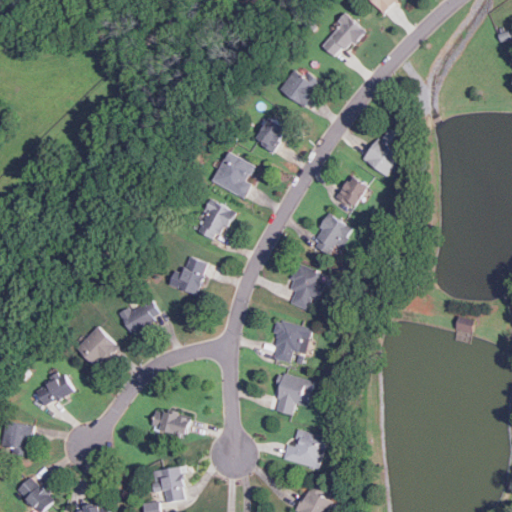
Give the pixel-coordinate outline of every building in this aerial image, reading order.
[(373,0),(384,11),(395,0),(373,0)] [(338,57),(366,28),(348,11),(339,20),(343,24),(324,44),(338,57)] [(282,90),(307,105),(322,79),(310,72),(307,75),(295,68),(282,90)] [(289,127),(272,116),(257,138),(274,149),(289,127)] [(389,175),(403,155),(395,150),(404,137),(388,126),(366,159),(389,175)] [(214,180),(246,197),(253,183),(248,180),(257,164),(231,150),(214,180)] [(357,207),(371,184),(353,173),(340,196),(357,207)] [(198,230),(220,240),(234,208),(212,198),(198,230)] [(355,226),(331,213),(314,244),(331,253),(336,243),(343,247),(355,226)] [(211,262),(192,255),(184,275),(177,272),(172,282),(197,293),(211,262)] [(309,308),(314,297),(319,299),(327,283),(321,280),(324,272),(302,262),(290,287),(297,291),(292,301),(309,308)] [(132,310),(130,306),(121,311),(132,332),(163,317),(154,299),(132,310)] [(314,327),(278,318),(275,331),(281,333),(274,356),(293,361),(296,350),(307,353),(314,327)] [(120,345),(99,324),(78,346),(99,367),(120,345)] [(316,380),(287,371),(276,408),(294,414),(298,402),(309,405),(316,380)] [(38,388),(46,405),(76,391),(68,374),(38,388)] [(158,408),(155,424),(163,425),(162,430),(188,435),(192,414),(158,408)] [(1,447),(28,454),(36,426),(8,419),(1,447)] [(285,457),(320,467),(329,436),(300,427),(295,444),(290,443),(285,457)] [(154,469),(157,490),(166,489),(168,501),(186,498),(182,466),(154,469)] [(55,498),(33,475),(19,488),(41,511),(55,498)] [(299,511),(328,511),(333,499),(325,496),(327,488),(309,482),(299,511)] [(105,511),(101,511),(99,503),(85,506),(86,509),(75,511),(111,511),(111,510),(105,511)]
